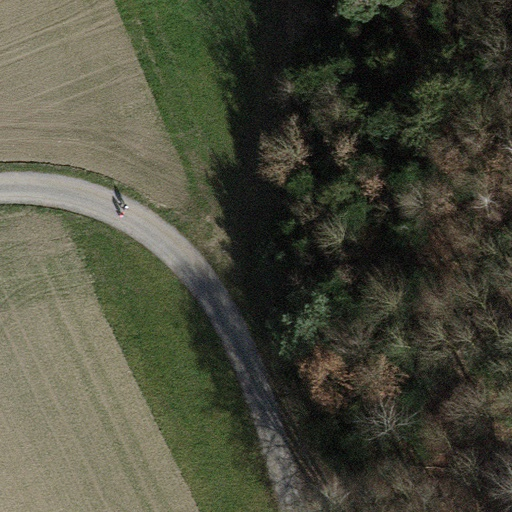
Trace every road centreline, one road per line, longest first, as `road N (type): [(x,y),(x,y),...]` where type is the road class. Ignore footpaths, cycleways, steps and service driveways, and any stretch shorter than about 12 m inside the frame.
road 1 (track): [(0,195),(59,193),(127,224),(201,282),(248,361),(295,511)]
road 2 (track): [(201,282),(257,223),(265,111),(285,0)]
